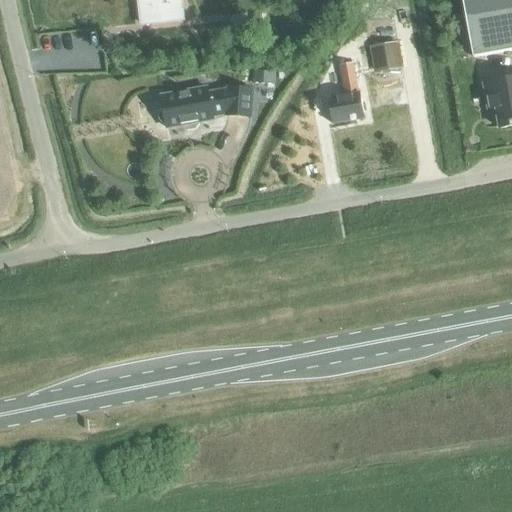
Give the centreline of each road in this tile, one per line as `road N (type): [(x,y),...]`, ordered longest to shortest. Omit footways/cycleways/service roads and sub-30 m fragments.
road 1 (primary): [(0,415),(511,322)]
road 2 (residential): [(67,251),(511,169)]
road 3 (unclassified): [(67,251),(6,0)]
